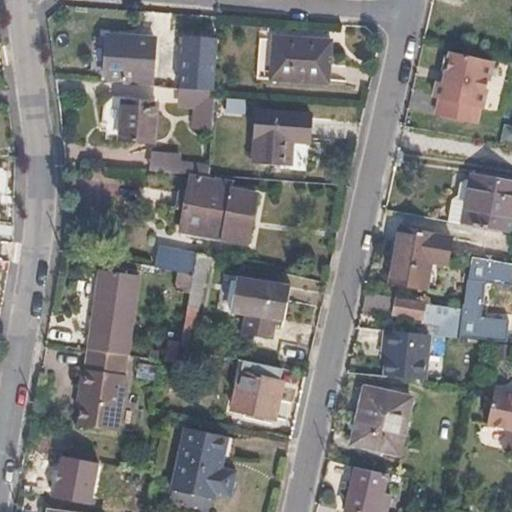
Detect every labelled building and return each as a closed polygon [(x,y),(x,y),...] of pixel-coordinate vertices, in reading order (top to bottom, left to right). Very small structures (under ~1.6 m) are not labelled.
[(151,87),(153,37),(134,36),(106,35),(104,78),(143,79),(142,86),(151,87)] [(214,93),(218,39),(194,37),(189,90),(214,93)] [(329,82),(332,39),(304,38),(303,40),(276,38),(272,78),(329,82)] [(491,59),(450,50),(443,55),(440,68),(443,73),(442,81),(438,80),(434,97),(440,98),(436,113),(477,122),(480,106),(481,107),(491,59)] [(101,96),(100,133),(113,133),(114,96),(101,96)] [(152,148),(154,104),(123,101),(119,145),(152,148)] [(306,138),(308,113),(254,110),(251,159),(286,161),(288,138),(306,138)] [(146,170),(176,173),(178,153),(148,151),(146,170)] [(448,220),(463,223),(510,231),(511,223),(511,181),(473,175),(471,179),(463,182),(459,184),(457,194),(451,200),(448,220)] [(248,245),(256,195),(231,192),(233,183),(191,176),(180,235),(233,243),(248,245)] [(424,287),(429,260),(446,263),(451,238),(401,228),(390,280),(424,287)] [(196,259),(181,254),(183,243),(164,238),(156,268),(193,275),(196,259)] [(203,285),(208,259),(197,256),(196,259),(193,275),(187,307),(198,310),(203,285)] [(466,280),(461,334),(508,338),(510,317),(485,315),(488,282),(511,284),(511,259),(472,256),(469,280),(466,280)] [(118,354),(131,277),(92,269),(79,348),(88,350),(118,354)] [(283,321),(290,289),(253,281),(245,312),(251,314),(250,319),(246,318),(243,332),(271,339),(276,320),(283,321)] [(454,336),(459,309),(396,298),(394,295),(365,289),(361,307),(419,317),(421,321),(437,323),(435,334),(454,336)] [(430,334),(383,328),(381,346),(386,346),(383,374),(425,379),(430,334)] [(115,429),(116,420),(122,374),(119,373),(122,355),(118,354),(88,350),(85,369),(83,369),(78,403),(82,403),(79,425),(115,429)] [(275,419),(284,383),(281,381),(283,371),(243,362),(233,409),(275,419)] [(190,416),(198,380),(184,376),(175,413),(190,416)] [(397,451),(409,397),(362,387),(350,441),(397,451)] [(511,395),(493,391),(485,425),(511,431),(507,450),(511,450),(511,395)] [(229,470),(231,458),(235,459),(239,441),(194,432),(181,492),(225,502),(226,498),(240,501),(245,475),(229,470)] [(386,511),(390,493),(384,490),(387,475),(354,467),(344,508),(359,511),(386,511)]
